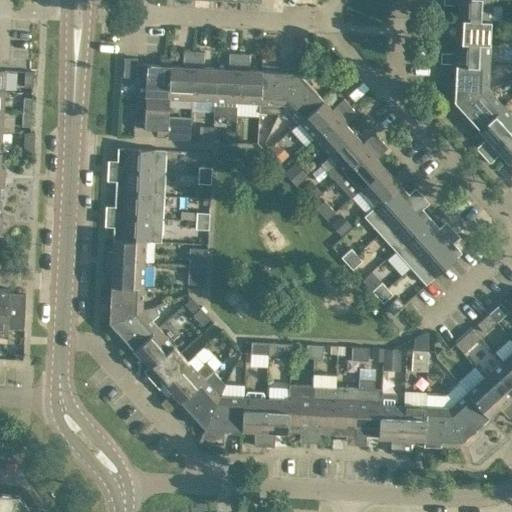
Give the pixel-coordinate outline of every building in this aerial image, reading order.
[(486,18),(491,18),(491,0),(443,0),(443,3),(459,4),(458,17),(464,17),(464,28),(484,29),(485,29),(486,18)] [(457,32),(457,39),(490,41),(491,34),(491,18),(486,18),(485,29),(484,29),(464,28),(464,17),(458,17),(457,32)] [(489,63),(490,41),(457,39),(456,52),(441,51),(440,62),(456,63),(456,62),(489,63)] [(169,96),(192,97),(194,50),(184,50),(183,65),(171,65),(170,65),(169,96)] [(192,97),(214,98),(213,114),(216,67),(203,66),(204,51),(194,50),(192,97)] [(228,99),(237,100),(239,52),(229,52),(228,68),(216,67),(213,114),(223,114),(228,110),(228,99)] [(239,52),(237,100),(260,101),(262,69),(249,69),(250,53),(239,52)] [(147,72),(145,95),(169,96),(170,65),(171,65),(171,59),(160,58),(160,64),(137,63),(136,72),(147,72)] [(456,62),(456,63),(454,99),(488,87),(489,63),(456,62)] [(260,101),(284,102),(299,71),(262,69),(260,101)] [(33,70),(28,70),(25,70),(24,87),(32,87),(33,70)] [(323,98),(299,71),(284,102),(300,120),(323,98)] [(479,127),(504,104),(488,87),(454,99),(479,127)] [(167,135),(168,117),(169,96),(145,95),(144,118),(134,117),(134,126),(157,127),(157,134),(167,135)] [(23,97),(22,112),(31,112),(32,97),(23,97)] [(300,120),(315,137),(350,105),(343,97),(332,108),(323,98),(300,120)] [(511,113),(504,104),(479,127),(487,136),(476,147),(483,154),(511,127),(511,113)] [(315,137),(330,154),(354,132),(346,123),(357,113),(350,105),(315,137)] [(30,127),(31,112),(22,112),(21,126),(30,127)] [(180,138),(190,139),(191,119),(181,118),(180,138)] [(212,138),(213,125),(200,125),(199,138),(212,138)] [(501,152),(510,161),(511,158),(511,127),(483,154),(490,162),(501,152)] [(222,141),(234,142),(234,130),(226,130),(222,134),(222,141)] [(327,171),(336,180),(346,171),(381,139),(374,131),(362,142),(354,132),(330,154),(338,161),(327,171)] [(381,139),(346,171),(361,188),(385,166),(376,157),(388,146),(381,139)] [(277,141),(265,152),(277,165),(289,154),(277,141)] [(111,159),(111,169),(164,172),(166,149),(118,146),(117,159),(111,159)] [(296,161),(284,172),(296,184),(307,174),(296,161)] [(198,165),(198,174),(211,175),(211,166),(198,165)] [(393,176),(385,166),(361,188),(376,205),(400,183),(412,173),(405,165),(393,176)] [(163,195),(164,172),(111,169),(110,179),(116,180),(115,192),(163,195)] [(211,175),(198,174),(197,182),(210,183),(211,175)] [(311,180),(300,189),(311,201),(321,191),(311,180)] [(365,215),(380,232),(420,196),(413,189),(408,193),(400,183),(376,205),(365,215)] [(162,218),(163,195),(115,192),(115,205),(109,205),(108,215),(162,218)] [(427,204),(420,196),(380,232),(395,249),(431,217),(422,208),(427,204)] [(316,207),(326,218),(334,212),(323,200),(316,207)] [(196,211),(195,220),(209,220),(209,212),(196,211)] [(330,223),(342,235),(353,225),(341,213),(330,223)] [(161,241),(162,218),(108,215),(108,225),(114,225),(113,238),(145,240),(161,241)] [(439,226),(431,217),(395,249),(411,266),(451,230),(443,222),(439,226)] [(208,229),(209,220),(195,220),(195,228),(208,229)] [(457,237),(451,230),(411,266),(426,283),(461,251),(453,241),(457,237)] [(144,263),(145,240),(113,238),(112,250),(106,250),(106,261),(144,263)] [(189,247),(188,265),(206,266),(207,248),(189,247)] [(350,247),(340,256),(346,263),(356,254),(350,247)] [(346,263),(352,269),(362,260),(356,254),(346,263)] [(143,285),(144,263),(106,261),(105,271),(111,271),(111,283),(143,285)] [(206,266),(188,265),(187,283),(205,284),(206,266)] [(371,290),(377,296),(387,287),(381,281),(371,290)] [(142,310),(143,285),(111,283),(109,321),(142,310)] [(9,288),(0,287),(0,331),(7,331),(7,327),(24,327),(26,292),(9,291),(9,288)] [(392,293),(387,287),(377,296),(383,302),(392,293)] [(393,313),(403,304),(397,296),(386,306),(393,313)] [(200,307),(199,306),(191,297),(185,303),(194,313),(200,307)] [(489,312),(497,321),(509,311),(501,302),(489,312)] [(109,321),(134,348),(134,349),(158,327),(151,319),(159,313),(156,305),(142,310),(109,321)] [(485,332),(497,321),(489,312),(477,323),(485,332)] [(141,356),(150,365),(174,344),(158,327),(134,349),(134,348),(122,358),(129,366),(141,356)] [(472,344),(463,335),(455,342),(464,352),(472,344)] [(268,355),(269,356),(269,342),(251,341),(250,353),(268,353),(268,355)] [(291,357),(292,343),(269,342),(269,356),(291,357)] [(314,344),(306,343),(305,356),(314,357),(314,344)] [(188,360),(174,344),(150,365),(164,382),(188,360)] [(322,357),(322,344),(315,344),(314,344),(314,357),(322,357)] [(359,359),(360,346),(352,346),(351,358),(359,359)] [(368,359),(369,347),(361,346),(360,346),(359,359),(368,359)] [(373,360),(383,360),(383,348),(373,347),(373,360)] [(392,348),(383,348),(383,360),(382,368),(399,369),(400,349),(392,348)] [(428,350),(413,349),(412,349),(411,370),(426,370),(428,350)] [(511,350),(501,360),(511,372),(511,350)] [(180,399),(213,369),(206,362),(204,363),(195,353),(188,360),(164,382),(173,391),(161,402),(169,410),(180,399)] [(511,372),(501,360),(484,375),(511,406),(511,372)] [(205,426),(221,395),(225,383),(213,369),(180,399),(205,426)] [(509,418),(511,414),(511,406),(484,375),(467,391),(489,414),(498,406),(509,418)] [(379,435),(382,391),(382,388),(374,387),(374,378),(358,377),(357,387),(359,387),(356,440),(366,441),(366,435),(379,435)] [(290,398),(288,431),(300,431),(300,437),(310,438),(313,385),(290,383),(289,398),(290,398)] [(320,432),(333,433),(336,386),(313,385),(310,438),(320,438),(320,432)] [(345,440),(356,440),(359,387),(357,387),(336,386),(333,433),(346,434),(345,440)] [(245,396),(244,396),(243,428),(255,429),(254,445),(264,445),(267,397),(265,397),(265,394),(263,391),(247,390),(245,393),(245,396)] [(397,392),(382,391),(379,435),(391,436),(390,452),(401,452),(403,404),(396,403),(397,392)] [(467,391),(450,406),(461,439),(489,414),(467,391)] [(221,395),(205,426),(198,442),(223,444),(224,427),(243,428),(244,396),(221,395)] [(275,430),(288,431),(290,398),(289,398),(267,397),(264,445),(274,446),(275,430)] [(424,446),(426,405),(403,404),(401,452),(411,453),(412,437),(424,437),(424,446)] [(450,406),(426,405),(424,446),(441,446),(441,438),(461,439),(450,406)] [(0,511),(9,511),(18,494),(0,492),(0,511)] [(9,511),(32,511),(18,494),(9,511)]
